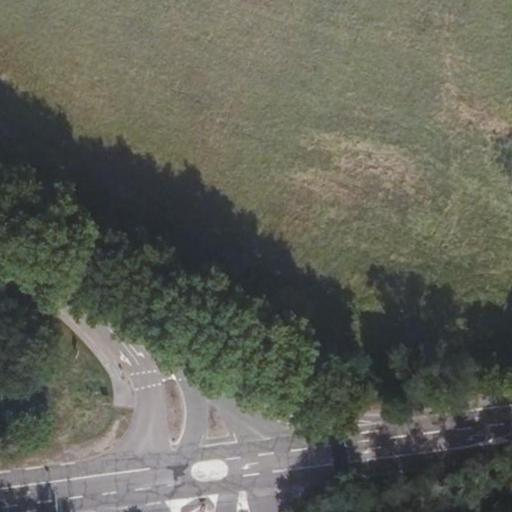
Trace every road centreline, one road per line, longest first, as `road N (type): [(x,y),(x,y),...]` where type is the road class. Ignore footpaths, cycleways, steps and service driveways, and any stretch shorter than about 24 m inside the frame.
road 1 (secondary): [(511,414),(258,444)]
road 2 (secondary): [(263,478),(511,445)]
road 3 (tertiary): [(103,303),(144,381),(149,458)]
road 4 (secondary): [(0,511),(155,494)]
road 5 (secondary): [(149,458),(0,479)]
road 6 (tertiary): [(103,303),(0,235)]
